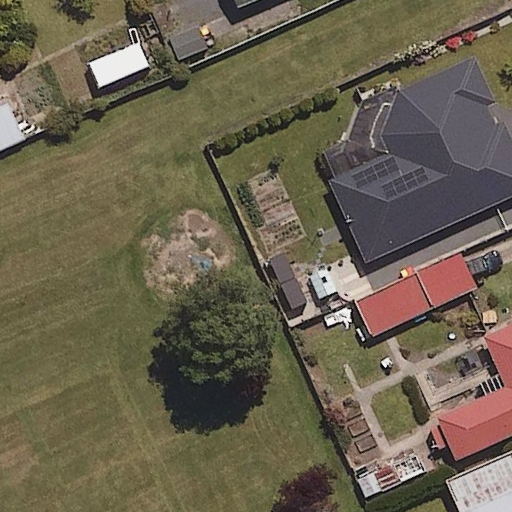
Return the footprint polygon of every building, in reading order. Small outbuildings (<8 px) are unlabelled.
[(235,0),(240,11),(265,0),(235,0)] [(148,66),(138,43),(89,63),(98,86),(148,66)] [(448,53),(369,87),(408,177),(511,131),(511,122),(496,87),(468,99),(448,53)] [(0,149),(24,139),(8,103),(0,106),(0,149)] [(475,286),(459,251),(356,300),(373,335),(475,286)] [(511,328),(487,339),(509,390),(439,421),(458,463),(511,439),(511,328)] [(426,471),(416,450),(358,478),(368,499),(426,471)] [(511,511),(511,459),(509,453),(447,479),(461,511),(511,511)]
